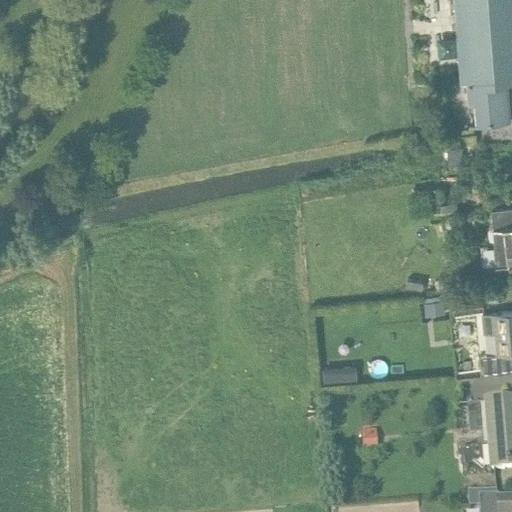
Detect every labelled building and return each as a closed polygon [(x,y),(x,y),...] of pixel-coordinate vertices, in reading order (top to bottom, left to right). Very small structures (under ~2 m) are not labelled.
[(453,0),(454,1),(455,22),(456,27),(456,38),(458,58),(460,81),(464,81),(466,101),(467,121),(467,123),(481,122),(508,120),(506,85),(511,84),(511,34),(509,0),(453,0)] [(460,145),(476,144),(475,134),(459,135),(460,145)] [(438,187),(425,188),(427,213),(440,212),(439,203),(438,187)] [(455,202),(439,203),(440,212),(456,210),(455,202)] [(511,206),(489,209),(496,267),(511,265),(511,206)] [(443,219),(443,224),(446,228),(451,228),(454,225),(455,220),(452,217),(447,216),(443,219)] [(443,275),(405,278),(406,296),(444,293),(443,275)] [(478,295),(450,297),(452,313),(480,310),(478,295)] [(436,303),(423,304),(424,317),(437,316),(437,314),(436,303)] [(511,310),(482,314),(480,314),(480,316),(482,334),(493,333),(495,365),(511,363),(511,310)] [(355,365),(338,366),(340,382),(356,381),(355,365)] [(488,446),(459,449),(461,475),(491,472),(511,470),(511,403),(500,404),(485,405),(488,446)] [(374,431),(360,432),(361,454),(375,453),(374,431)] [(497,495),(477,496),(478,511),(511,511),(511,497),(497,498),(497,495)]
